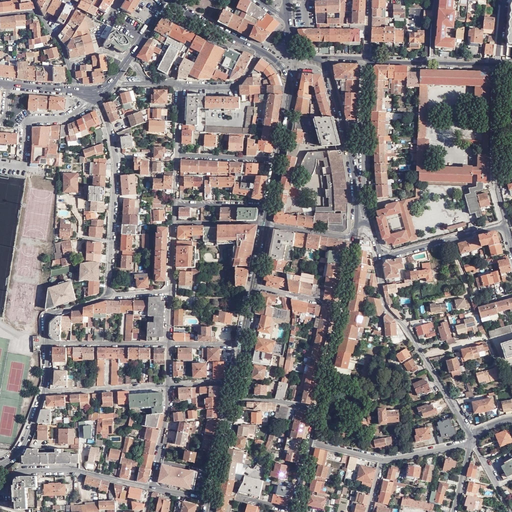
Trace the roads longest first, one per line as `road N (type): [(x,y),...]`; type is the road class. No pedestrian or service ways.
road 1 (residential): [(380,256),(385,308),(472,440)]
road 2 (residential): [(93,98),(116,162),(107,296)]
road 3 (residential): [(503,223),(493,182),(501,63)]
road 4 (secondary): [(355,210),(347,147),(320,60)]
road 5 (residential): [(0,469),(151,486)]
road 6 (residential): [(366,59),(367,209)]
road 7 (residential): [(380,256),(503,223)]
road 8 (residential): [(42,392),(169,385)]
road 9 (residential): [(169,345),(43,343)]
